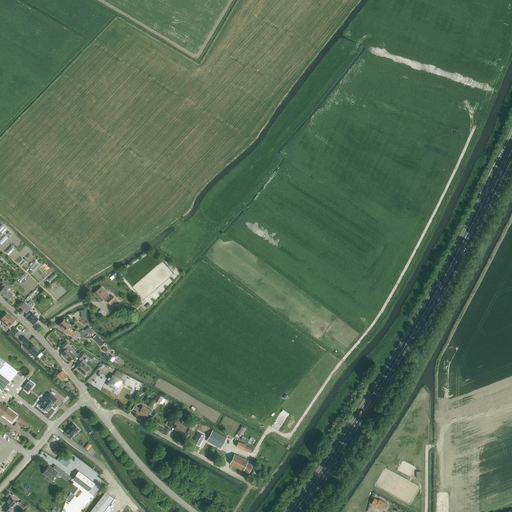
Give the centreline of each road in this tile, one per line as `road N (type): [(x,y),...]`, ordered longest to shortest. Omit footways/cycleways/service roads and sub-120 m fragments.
road 1 (trunk): [(511,134),(398,352),(290,511)]
road 2 (trunk): [(299,511),(429,314),(511,152)]
road 3 (unclassified): [(194,511),(148,475),(87,398)]
road 4 (unclassified): [(87,398),(0,299)]
road 5 (unclassified): [(0,489),(87,398)]
